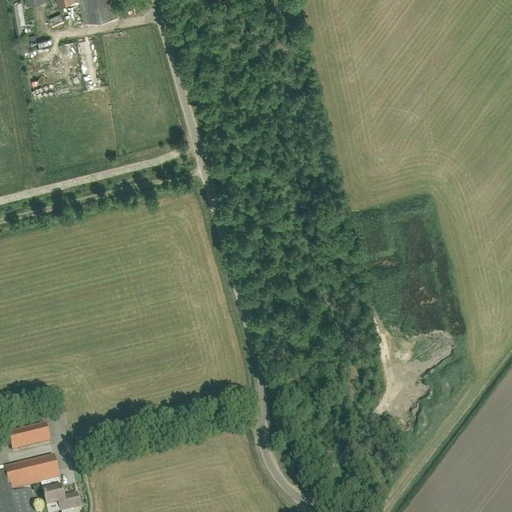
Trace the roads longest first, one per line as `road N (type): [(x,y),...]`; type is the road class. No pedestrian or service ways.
road 1 (unclassified): [(314,511),(265,456),(252,348),(156,0)]
road 2 (track): [(204,171),(0,223)]
